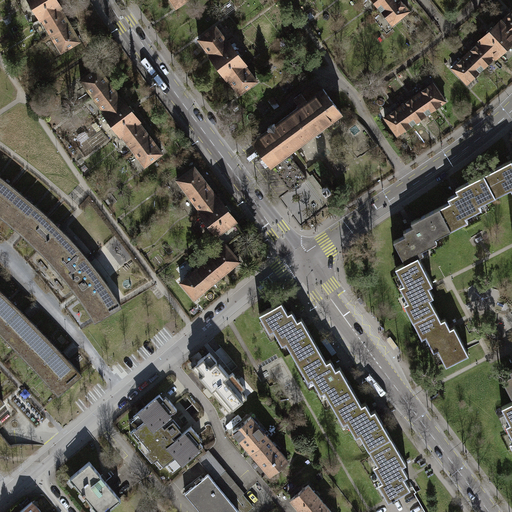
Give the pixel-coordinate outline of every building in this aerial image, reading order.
[(29,0),(40,19),(41,18),(60,7),(61,7),(56,0),(29,0)] [(372,0),(380,9),(390,0),(372,0)] [(409,11),(400,0),(390,0),(380,9),(393,25),(409,11)] [(41,18),(51,35),(70,24),(60,7),(41,18)] [(511,31),(511,11),(502,21),(511,31)] [(511,42),(511,31),(502,21),(501,20),(493,28),(492,26),(486,32),(488,33),(480,40),(481,41),(495,56),(496,57),(511,42)] [(80,41),(70,24),(51,35),(62,52),(80,41)] [(198,39),(210,55),(228,42),(216,26),(198,39)] [(227,78),(228,78),(245,65),(246,64),(228,41),(228,42),(210,55),(227,78)] [(481,41),(467,54),(482,70),(495,56),(481,41)] [(467,83),(482,70),(467,54),(452,68),(467,83)] [(257,81),(245,65),(228,78),(240,94),(257,81)] [(81,80),(93,96),(110,83),(98,67),(81,80)] [(300,106),(292,112),(299,122),(295,125),(298,129),(295,132),(303,143),(342,113),(323,89),(321,90),(315,82),(294,98),(300,106)] [(121,98),(110,83),(93,96),(104,111),(121,98)] [(433,83),(417,95),(429,112),(446,101),(433,83)] [(417,95),(401,106),(414,123),(429,112),(417,95)] [(121,135),(121,134),(139,121),(140,120),(133,112),(135,111),(130,105),(129,106),(122,98),(121,98),(104,111),(103,112),(121,135)] [(397,135),(414,123),(401,106),(385,117),(397,135)] [(288,154),(303,143),(295,132),(298,129),(295,125),(299,122),(292,112),(275,125),(274,123),(268,129),(269,130),(252,142),(271,167),(271,166),(288,154)] [(121,134),(133,149),(150,136),(139,121),(121,134)] [(162,153),(150,136),(133,149),(145,166),(162,153)] [(307,178),(288,154),(271,166),(290,191),(307,178)] [(511,160),(484,174),(495,197),(511,188),(511,160)] [(177,179),(189,195),(207,182),(195,166),(177,179)] [(312,174),(307,178),(327,205),(333,201),(327,193),(326,194),(322,188),(323,188),(312,174)] [(474,207),(495,197),(484,174),(456,189),(458,193),(448,198),(450,202),(439,208),(451,230),(463,224),(461,219),(476,211),(474,207)] [(6,181),(0,188),(0,207),(8,215),(24,196),(6,181)] [(218,197),(207,182),(189,195),(201,211),(218,197)] [(323,188),(322,188),(326,194),(327,193),(332,190),(328,184),(323,188)] [(26,230),(42,212),(24,196),(8,215),(26,230)] [(219,197),(218,197),(201,211),(200,211),(205,218),(203,221),(210,230),(213,229),(220,239),(224,236),(229,243),(245,231),(219,197)] [(430,241),(451,230),(439,208),(411,222),(413,226),(404,231),(406,235),(394,241),(405,262),(405,263),(418,256),(416,253),(432,245),(430,241)] [(42,212),(26,230),(42,245),(59,228),(42,212)] [(64,268),(82,253),(77,246),(71,240),(59,228),(42,245),(53,256),(59,263),(64,268)] [(226,244),(211,256),(225,273),(240,260),(226,244)] [(82,253),(64,268),(74,281),(82,291),(102,277),(94,267),(87,258),(82,253)] [(210,285),(225,273),(211,256),(196,269),(210,285)] [(407,309),(413,321),(435,309),(429,298),(433,296),(430,288),(428,286),(432,284),(418,256),(405,263),(405,262),(396,267),(407,289),(403,291),(411,306),(407,309)] [(194,298),(210,285),(196,269),(181,282),(194,298)] [(102,277),(82,291),(92,305),(100,319),(121,306),(116,298),(111,291),(107,284),(102,277)] [(0,324),(22,346),(39,330),(20,309),(0,290),(0,324)] [(283,337),(299,363),(320,350),(301,318),(297,320),(296,318),(292,310),(288,313),(281,301),(260,314),(267,326),(271,324),(280,339),(283,337)] [(441,321),(435,309),(413,321),(420,333),(423,331),(431,347),(435,345),(446,366),(469,354),(454,326),(450,328),(449,327),(445,319),(441,321)] [(158,313),(147,326),(159,336),(170,322),(158,313)] [(81,374),(39,330),(22,346),(63,390),(81,374)] [(327,361),(320,350),(299,363),(306,375),(309,373),(318,388),(322,386),(334,406),(355,393),(344,375),(340,367),(338,368),(336,369),(330,359),(327,361)] [(229,411),(247,397),(241,390),(245,386),(233,372),(229,375),(210,352),(192,367),(229,411)] [(511,396),(511,369),(510,370),(511,374),(503,379),(511,396)] [(356,394),(355,393),(334,406),(341,418),(344,416),(353,431),(357,429),(369,449),(390,437),(375,410),(372,411),(371,412),(365,402),(362,404),(356,394)] [(158,394),(132,416),(138,423),(129,431),(140,445),(143,442),(156,457),(152,460),(158,467),(169,459),(176,467),(202,445),(196,437),(199,435),(191,426),(177,438),(173,433),(180,427),(173,418),(164,426),(160,422),(176,408),(169,399),(165,402),(158,394)] [(511,401),(502,407),(511,426),(511,428),(509,430),(511,436),(511,401)] [(233,431),(252,453),(270,438),(251,416),(233,431)] [(406,463),(390,437),(369,449),(381,469),(377,472),(386,487),(382,489),(389,501),(410,489),(404,477),(408,475),(402,466),(406,463)] [(288,460),(270,438),(252,453),(270,475),(288,460)] [(204,465),(213,457),(208,450),(198,458),(204,465)] [(213,457),(204,465),(216,478),(225,470),(213,457)] [(88,461),(68,478),(96,511),(102,511),(119,498),(88,461)] [(225,470),(216,478),(235,500),(242,493),(244,492),(225,470)] [(208,474),(185,493),(201,511),(235,511),(239,509),(232,502),(208,474)] [(332,511),(309,484),(291,499),(301,511),(332,511)] [(242,493),(235,500),(232,502),(239,509),(240,511),(245,511),(253,505),(242,493)] [(41,511),(33,501),(19,511),(41,511)]
